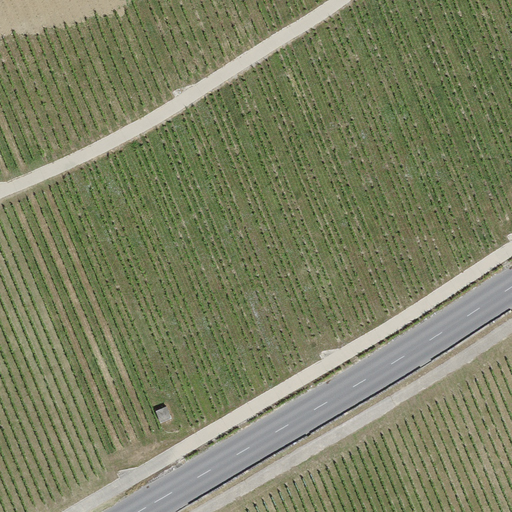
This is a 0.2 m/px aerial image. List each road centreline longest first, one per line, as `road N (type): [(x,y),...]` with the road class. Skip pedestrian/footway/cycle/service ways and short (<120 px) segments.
road 1 (track): [(66,511),(511,243)]
road 2 (secondary): [(511,283),(138,511)]
road 3 (track): [(0,187),(165,113),(341,0)]
road 4 (track): [(511,327),(205,511)]
